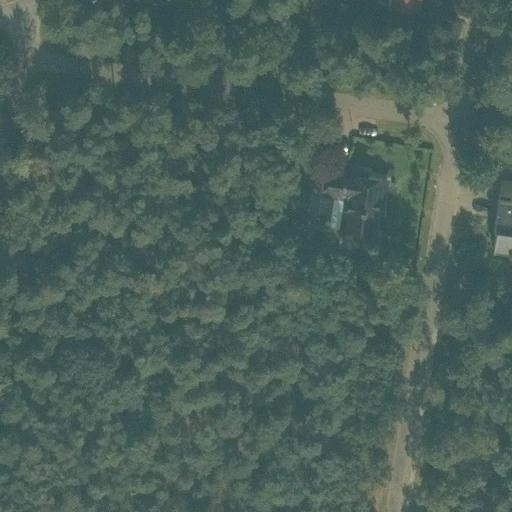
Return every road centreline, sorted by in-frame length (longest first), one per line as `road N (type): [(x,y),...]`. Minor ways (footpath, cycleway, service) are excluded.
road 1 (unclassified): [(453,133),(9,68),(20,23)]
road 2 (unclassified): [(398,511),(453,133)]
road 3 (unclassified): [(453,133),(485,0)]
